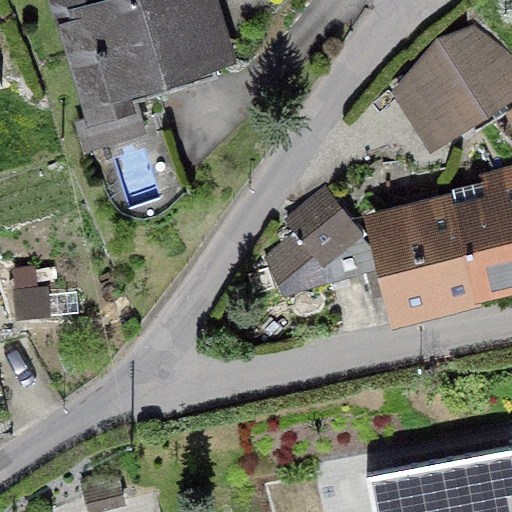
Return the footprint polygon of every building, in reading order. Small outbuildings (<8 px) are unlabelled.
[(155,96),(213,78),(188,0),(118,0),(98,7),(95,0),(47,0),(55,25),(57,25),(85,117),(76,132),(82,150),(139,132),(130,103),(155,96)] [(511,96),(511,63),(468,29),(438,43),(419,69),(421,70),(405,94),(436,143),(485,112),(485,114),(511,96)] [(489,206),(454,214),(472,290),(511,280),(511,175),(484,180),(489,206)] [(323,265),(346,245),(340,237),(352,227),(322,191),(284,222),(296,234),(264,261),(279,293),(327,279),(323,265)] [(393,308),(472,290),(454,214),(374,233),(380,257),(365,261),(372,287),(386,283),(393,308)] [(369,511),(511,511),(511,449),(511,447),(362,475),(369,511)] [(87,511),(119,504),(111,475),(80,483),(87,511)]
